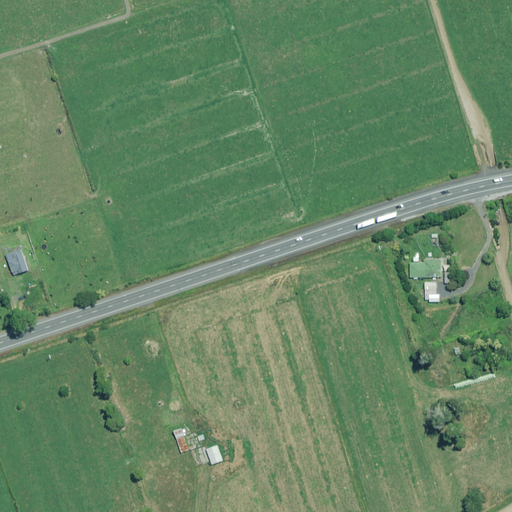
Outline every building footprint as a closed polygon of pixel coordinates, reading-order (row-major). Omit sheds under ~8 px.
[(29,271),(21,250),(7,255),(14,276),(29,271)] [(442,260),(425,260),(425,263),(411,263),(410,278),(442,278),(442,260)] [(437,282),(425,282),(425,300),(437,300),(437,282)] [(190,450),(183,429),(174,432),(181,453),(190,450)] [(223,461),(218,446),(207,450),(212,465),(223,461)]
